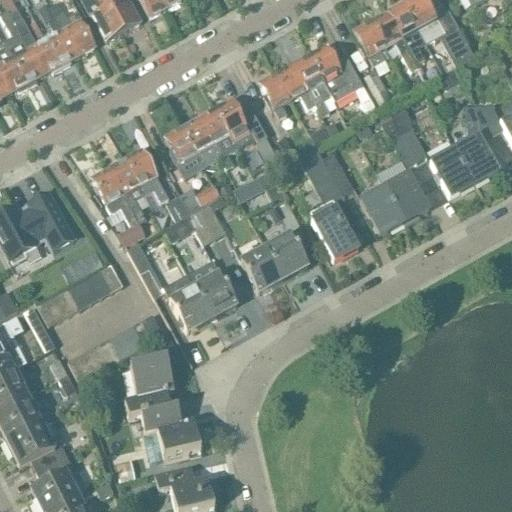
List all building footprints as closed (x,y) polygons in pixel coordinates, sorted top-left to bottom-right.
[(83,0),(80,2),(90,20),(105,47),(122,37),(103,2),(101,0),(83,0)] [(105,0),(103,2),(122,37),(139,28),(125,1),(115,6),(112,0),(105,0)] [(135,0),(148,23),(165,13),(157,0),(135,0)] [(157,0),(165,13),(180,5),(177,0),(157,0)] [(419,0),(402,9),(425,50),(444,39),(429,13),(427,14),(419,0)] [(456,0),(464,14),(490,0),(456,0)] [(56,7),(49,11),(51,15),(55,22),(62,18),(58,11),(56,7)] [(55,22),(49,11),(48,11),(47,9),(38,14),(45,27),(55,22)] [(415,69),(424,65),(418,54),(425,50),(402,9),(386,18),(416,74),(418,73),(415,69)] [(17,14),(9,18),(44,80),(51,76),(52,79),(61,74),(45,44),(36,49),(17,14)] [(34,85),(44,80),(9,18),(8,16),(0,20),(0,22),(7,35),(11,42),(2,48),(4,51),(27,92),(35,88),(34,85)] [(416,74),(386,18),(369,27),(385,55),(394,50),(401,62),(409,78),(416,74)] [(55,23),(77,62),(94,53),(80,25),(69,31),(63,19),(55,23)] [(77,62),(55,23),(47,27),(53,40),(45,44),(61,74),(69,69),(68,67),(77,62)] [(385,55),(369,27),(353,36),(360,50),(359,51),(366,65),(368,64),(372,73),(384,66),(380,57),(385,55)] [(458,35),(446,42),(439,46),(454,73),(473,63),(458,35)] [(4,51),(0,52),(0,82),(9,99),(17,95),(18,97),(27,92),(4,51)] [(325,52),(307,62),(329,102),(329,101),(333,108),(362,91),(350,69),(338,76),(332,65),(329,59),(325,52)] [(498,55),(494,58),(494,62),(496,66),(500,67),(503,66),(505,63),(506,60),(502,56),(498,55)] [(329,102),(307,62),(291,71),(313,112),(314,111),(321,122),(329,118),(322,105),(329,102)] [(313,112),(291,71),(275,80),(290,107),(299,102),(307,115),(313,112)] [(375,75),(362,82),(378,111),(391,104),(375,75)] [(452,77),(438,84),(444,96),(458,88),(452,77)] [(290,107),(275,80),(258,89),(278,125),(286,121),(282,112),(290,107)] [(0,103),(9,99),(0,82),(0,103)] [(359,108),(364,117),(373,112),(368,103),(359,108)] [(238,119),(231,105),(214,115),(236,155),(255,144),(257,149),(267,143),(256,124),(247,130),(240,118),(238,119)] [(507,124),(500,128),(494,117),(493,111),(476,112),(486,130),(491,140),(502,134),(511,152),(511,107),(506,111),(507,124)] [(388,118),(391,124),(390,124),(414,168),(426,162),(412,135),(408,128),(411,126),(403,111),(388,118)] [(453,154),(473,189),(497,176),(479,143),(489,137),(491,140),(486,130),(476,112),(465,113),(467,147),(453,154)] [(236,155),(214,115),(197,124),(219,164),(225,175),(233,170),(227,160),(236,155)] [(219,164),(197,124),(181,133),(197,160),(196,160),(203,173),(219,164)] [(414,168),(390,124),(380,130),(404,174),(414,168)] [(333,128),(326,132),(332,142),(339,138),(333,128)] [(365,128),(353,134),(359,145),(367,140),(369,135),(365,128)] [(325,131),(314,137),(317,142),(320,148),(332,142),(326,132),(325,131)] [(197,160),(181,133),(164,142),(171,156),(169,157),(177,171),(179,170),(184,179),(192,174),(187,166),(196,160),(197,160)] [(284,142),(276,146),(284,161),(292,157),(284,142)] [(358,253),(335,212),(334,212),(332,207),(343,201),(322,164),(314,151),(296,161),(324,211),(309,219),(312,224),(309,225),(332,267),(358,253)] [(473,189),(453,154),(429,168),(448,203),(473,189)] [(123,165),(143,201),(153,196),(159,208),(167,204),(156,183),(158,182),(150,167),(148,168),(141,155),(123,165)] [(322,164),(343,201),(353,195),(333,158),(322,164)] [(143,201),(123,165),(107,174),(129,214),(137,210),(135,206),(143,201)] [(129,214),(107,174),(90,183),(110,219),(119,214),(128,230),(136,226),(129,214)] [(285,206),(269,176),(257,183),(273,212),(285,206)] [(382,192),(402,228),(427,214),(407,178),(382,192)] [(220,203),(221,202),(232,196),(228,189),(216,195),(220,203)] [(189,220),(196,216),(220,203),(216,195),(214,191),(195,202),(191,194),(178,201),(189,220)] [(402,228),(382,192),(358,205),(378,241),(402,228)] [(0,252),(7,266),(9,266),(36,251),(34,249),(44,243),(51,256),(73,244),(48,199),(26,211),(27,213),(18,218),(14,212),(0,220),(0,252)] [(165,209),(174,227),(188,220),(178,202),(165,209)] [(196,216),(213,246),(225,239),(213,217),(225,210),(221,202),(220,203),(196,216)] [(213,246),(196,216),(189,220),(186,222),(202,252),(213,246)] [(137,228),(115,240),(121,252),(144,241),(137,228)] [(263,251),(282,285),(307,271),(289,237),(263,251)] [(165,299),(168,304),(167,305),(185,338),(210,325),(185,281),(162,293),(138,248),(125,255),(153,305),(165,299)] [(282,285),(263,251),(238,265),(257,299),(282,285)] [(212,269),(188,282),(186,280),(185,281),(210,325),(236,311),(217,277),(216,277),(212,269)] [(99,276),(110,298),(122,292),(110,270),(99,276)] [(88,282),(100,304),(110,298),(99,276),(88,282)] [(78,288),(90,309),(100,304),(88,282),(78,288)] [(67,294),(79,315),(90,309),(78,288),(67,294)] [(56,300),(68,321),(79,315),(67,294),(56,300)] [(0,310),(6,321),(16,315),(6,297),(0,299),(0,310)] [(46,306),(58,327),(68,321),(56,300),(46,306)] [(35,311),(47,333),(58,327),(46,306),(35,311)] [(163,342),(151,321),(141,327),(152,348),(163,342)] [(130,332),(142,354),(152,348),(141,327),(130,332)] [(0,380),(14,373),(26,368),(12,342),(6,329),(0,332),(0,331),(0,380)] [(41,332),(31,337),(38,349),(47,343),(41,332)] [(119,338),(131,359),(142,354),(130,332),(119,338)] [(109,344),(121,365),(131,359),(119,338),(109,344)] [(121,365),(109,344),(98,350),(110,371),(121,365)] [(88,356),(99,377),(110,371),(98,350),(88,356)] [(77,361),(89,383),(99,377),(88,356),(77,361)] [(67,367),(78,389),(89,383),(77,361),(67,367)] [(58,365),(49,370),(57,385),(66,381),(58,365)] [(170,416),(170,414),(166,399),(172,398),(165,367),(129,375),(135,404),(123,407),(127,426),(139,423),(170,416)] [(0,415),(28,401),(14,373),(0,380),(0,415)] [(66,381),(57,385),(66,402),(75,397),(66,381)] [(0,436),(5,446),(41,427),(28,401),(0,415),(0,436)] [(170,416),(139,423),(143,441),(156,438),(162,466),(199,458),(192,426),(180,429),(176,413),(170,414),(170,416)] [(41,427),(5,446),(19,473),(29,468),(34,478),(66,462),(61,451),(55,454),(41,427)] [(38,511),(62,511),(80,504),(66,476),(72,474),(66,462),(34,478),(40,489),(29,494),(38,511)] [(127,468),(115,471),(118,485),(130,483),(127,468)] [(190,472),(153,481),(157,498),(169,495),(173,511),(212,511),(206,485),(194,488),(190,472)] [(99,505),(112,498),(108,489),(95,496),(99,505)]
